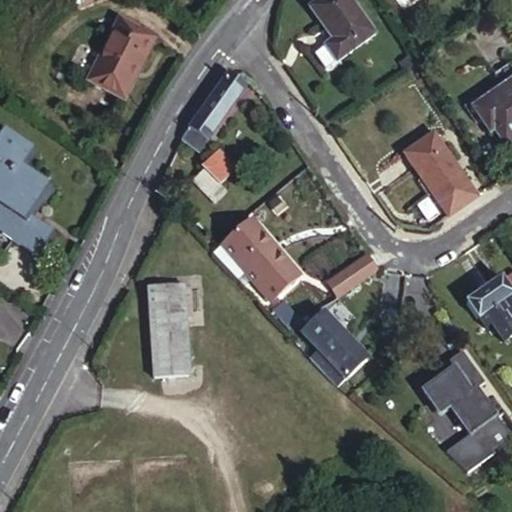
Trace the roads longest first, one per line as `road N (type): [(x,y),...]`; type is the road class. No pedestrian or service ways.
road 1 (residential): [(231,26),(211,49),(0,447)]
road 2 (residential): [(231,26),(364,234),(390,251),(419,256),(511,196)]
